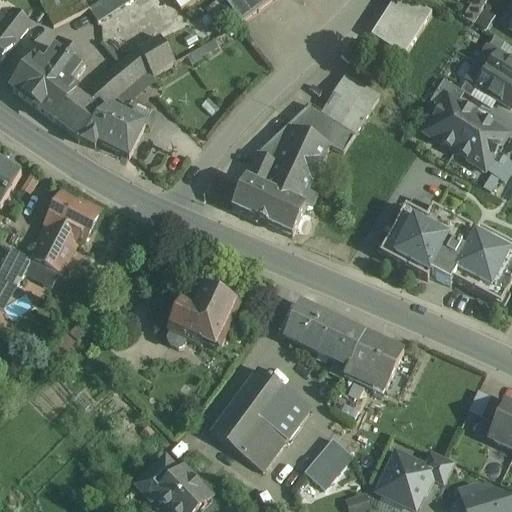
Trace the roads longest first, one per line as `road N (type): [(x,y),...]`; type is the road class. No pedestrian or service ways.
road 1 (secondary): [(170,216),(511,363)]
road 2 (residential): [(365,0),(225,136),(170,216)]
road 3 (secondary): [(0,115),(170,216)]
